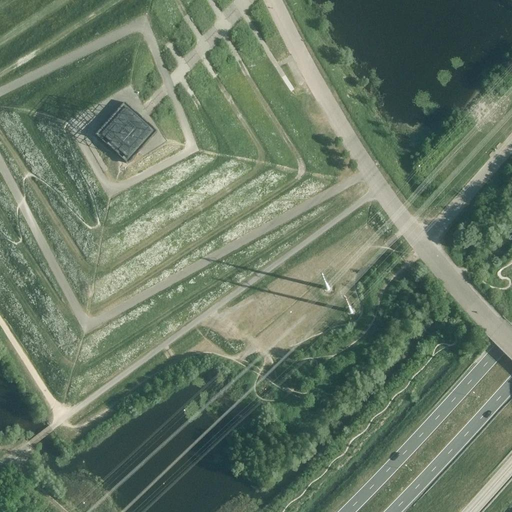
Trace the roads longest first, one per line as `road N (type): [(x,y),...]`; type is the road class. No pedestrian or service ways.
road 1 (trunk): [(511,328),(338,511)]
road 2 (unknown): [(249,368),(286,387),(298,384),(368,328),(385,282),(422,246)]
road 3 (unknown): [(249,368),(196,352),(79,429),(63,420)]
road 4 (trunk): [(395,511),(511,386)]
